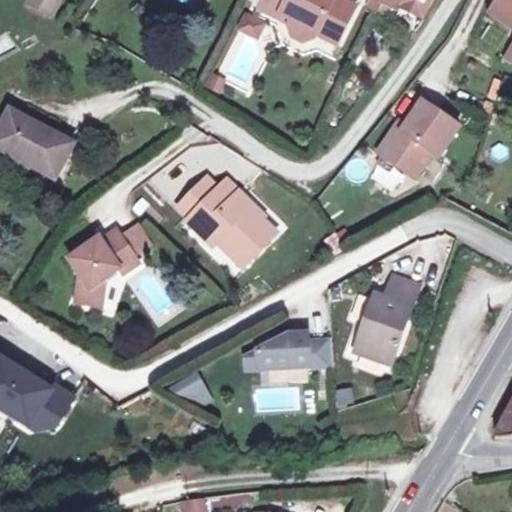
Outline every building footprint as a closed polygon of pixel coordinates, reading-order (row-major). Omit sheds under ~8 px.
[(260,0),(257,7),(288,23),(290,18),(279,12),(281,6),(269,0),(260,0)] [(312,33),(333,43),(353,3),(346,0),(269,0),(281,6),(279,12),(290,18),(288,23),(286,26),(288,35),(300,41),(309,38),(312,33)] [(381,3),(382,0),(368,0),(366,6),(377,12),(381,3)] [(382,0),(381,3),(393,9),(397,0),(382,0)] [(511,24),(511,59),(510,63),(511,63),(511,0),(499,0),(492,11),(511,24)] [(260,24),(243,15),(236,28),(254,37),(260,24)] [(223,77),(210,70),(205,82),(218,88),(223,77)] [(486,78),(477,75),(471,88),(480,92),(486,78)] [(457,127),(419,102),(403,126),(398,132),(393,128),(375,155),(412,180),(429,154),(436,159),(457,127)] [(511,102),(497,103),(497,119),(511,118),(511,102)] [(0,153),(51,181),(72,145),(8,110),(0,124),(0,153)] [(403,126),(397,122),(393,128),(398,132),(403,126)] [(177,143),(189,135),(184,127),(171,136),(177,143)] [(187,221),(190,218),(216,190),(205,179),(175,210),(187,221)] [(216,190),(190,218),(216,244),(240,267),(269,238),(255,224),(242,212),(247,206),(248,205),(224,181),(216,190)] [(260,219),(247,206),(242,212),(255,224),(260,219)] [(216,244),(190,218),(187,221),(185,223),(211,249),(216,244)] [(136,230),(121,242),(132,256),(147,244),(136,230)] [(334,254),(344,247),(333,232),(324,239),(334,254)] [(79,276),(74,303),(101,307),(105,280),(119,270),(123,276),(138,265),(132,256),(121,242),(115,233),(100,244),(98,241),(68,262),(79,276)] [(387,299),(376,295),(356,350),(392,362),(419,284),(395,276),(387,299)] [(256,351),(257,369),(330,366),(329,342),(305,344),(305,335),(285,336),(285,339),(275,339),(276,350),(256,351)] [(0,362),(0,410),(17,422),(24,411),(41,422),(53,430),(71,400),(42,383),(39,387),(32,383),(0,362)] [(195,374),(170,387),(189,398),(204,389),(195,374)] [(39,387),(42,383),(35,378),(32,383),(39,387)] [(204,389),(189,398),(198,403),(209,397),(204,389)] [(350,389),(336,390),(337,403),(351,402),(350,389)] [(24,411),(17,422),(34,433),(41,422),(24,411)] [(511,411),(495,443),(511,444),(511,411)] [(199,511),(198,501),(178,505),(179,511),(199,511)]
